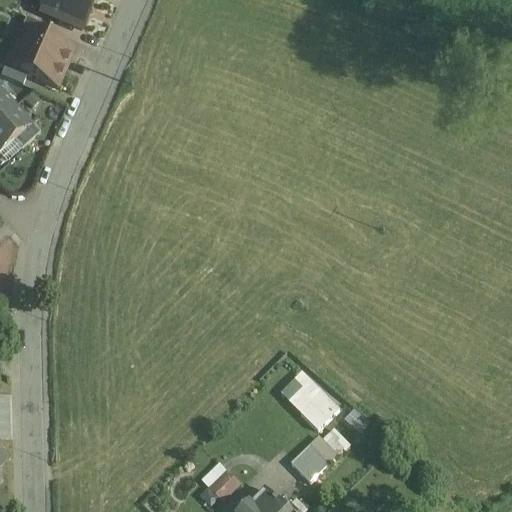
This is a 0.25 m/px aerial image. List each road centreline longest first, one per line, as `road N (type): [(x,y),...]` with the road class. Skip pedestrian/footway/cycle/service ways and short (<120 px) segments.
road 1 (residential): [(33,511),(25,313),(36,235)]
road 2 (residential): [(36,235),(133,0)]
